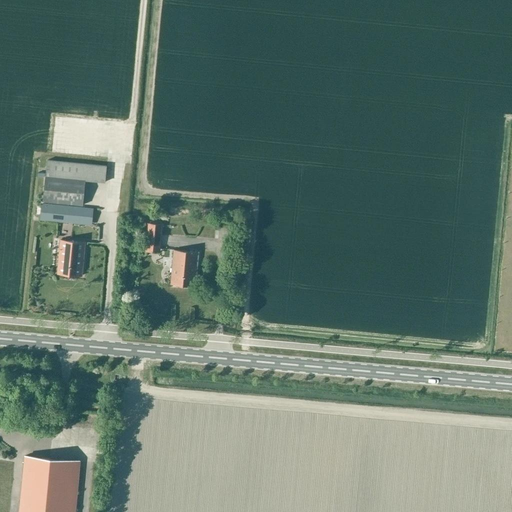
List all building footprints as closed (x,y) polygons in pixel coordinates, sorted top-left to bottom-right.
[(47,160),(43,201),(83,205),(86,181),(87,164),(50,160),(47,160)] [(43,204),(41,220),(66,223),(85,225),(86,209),(43,204)] [(145,251),(160,253),(163,224),(148,223),(145,251)] [(57,274),(82,275),(84,242),(60,240),(57,274)] [(171,284),(195,286),(198,252),(173,250),(171,284)] [(24,455),(18,511),(75,511),(80,460),(24,455)]
